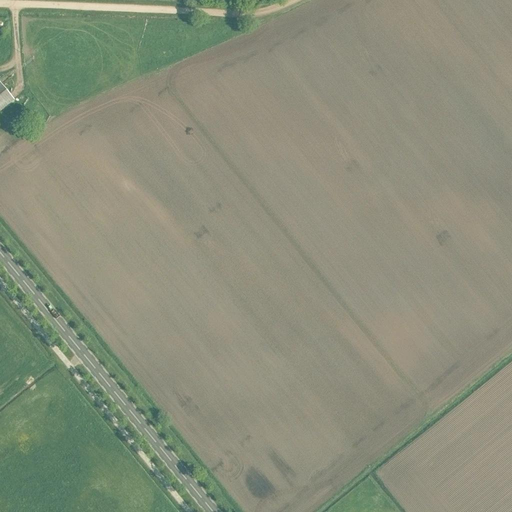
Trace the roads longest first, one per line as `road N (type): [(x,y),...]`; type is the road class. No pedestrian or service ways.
road 1 (secondary): [(212,511),(0,253)]
road 2 (track): [(0,4),(238,13),(294,0)]
